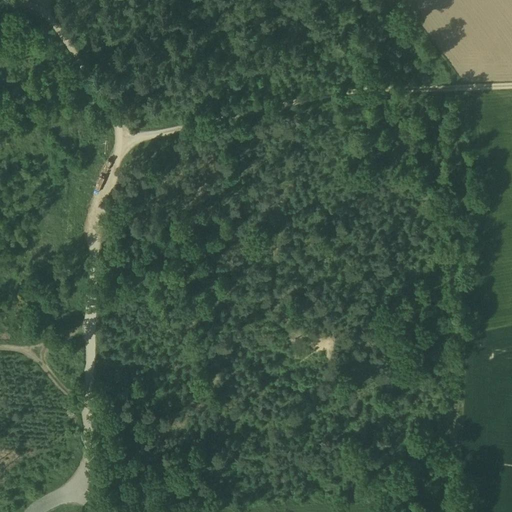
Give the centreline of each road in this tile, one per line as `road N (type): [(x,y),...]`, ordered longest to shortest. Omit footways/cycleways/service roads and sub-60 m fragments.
road 1 (track): [(0,4),(40,4),(116,116),(120,137),(94,211),(91,485)]
road 2 (track): [(120,137),(352,88),(511,85)]
